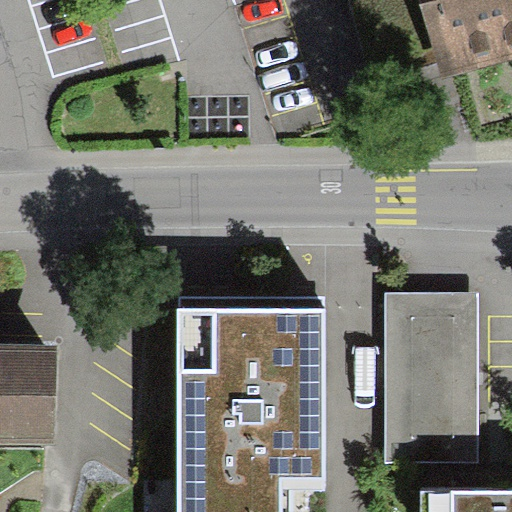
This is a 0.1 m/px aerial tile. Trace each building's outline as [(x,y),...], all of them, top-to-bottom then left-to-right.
[(437,0),(345,0),(372,88),(456,63),(437,0)] [(511,0),(437,0),(456,63),(461,78),(511,63),(511,0)] [(325,293),(179,294),(180,511),(290,511),(290,473),(326,473),(325,293)] [(476,295),(388,295),(387,465),(475,465),(476,295)] [(0,352),(0,454),(57,454),(57,352),(0,352)]
